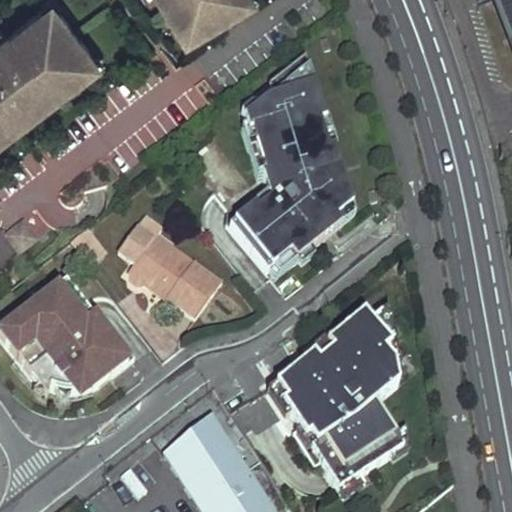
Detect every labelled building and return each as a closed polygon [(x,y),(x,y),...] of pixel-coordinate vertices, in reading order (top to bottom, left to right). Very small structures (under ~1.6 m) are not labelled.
[(174,0),(177,4),(173,7),(186,30),(191,26),(197,36),(219,23),(230,16),(253,3),(250,0),(174,0)] [(100,57),(61,6),(52,12),(49,7),(0,43),(0,139),(51,102),(47,96),(57,89),(61,94),(95,68),(91,64),(100,57)] [(230,16),(219,23),(224,30),(235,24),(230,16)] [(273,91),(278,103),(254,111),(246,117),(254,138),(257,137),(274,181),(270,182),(279,205),(266,214),(263,210),(238,229),(274,277),(298,259),(304,267),(334,245),(329,238),(361,213),(341,155),(336,157),(327,131),(333,128),(310,64),(273,91)] [(388,218),(396,209),(389,201),(380,210),(388,218)] [(139,265),(132,274),(135,277),(134,284),(140,290),(148,287),(161,296),(162,294),(199,321),(225,286),(174,249),(168,256),(154,245),(159,238),(160,239),(173,220),(157,209),(131,245),(133,261),(139,265)] [(26,224),(9,237),(22,254),(39,241),(26,224)] [(82,238),(75,242),(94,266),(109,254),(91,231),(82,238)] [(159,238),(154,245),(168,256),(174,249),(160,239),(159,238)] [(75,308),(62,292),(4,339),(38,380),(41,384),(45,387),(51,391),(56,394),(62,396),(69,397),(76,397),(82,397),(89,396),(95,394),(101,391),(106,388),(141,360),(120,333),(113,339),(99,322),(91,328),(82,316),(76,321),(69,312),(75,308)] [(387,361),(395,371),(399,368),(389,316),(372,329),(394,356),(387,361)] [(293,380),(309,406),(293,417),(290,418),(340,500),(393,465),(405,456),(396,443),(376,413),(400,393),(395,371),(387,361),(394,356),(372,329),(364,320),(293,380)] [(309,406),(293,380),(277,392),(293,417),(309,406)] [(273,511),(214,420),(165,458),(199,511),(273,511)] [(407,436),(396,443),(405,456),(393,465),(396,469),(412,458),(407,436)] [(117,486),(138,503),(148,491),(126,474),(117,486)]
